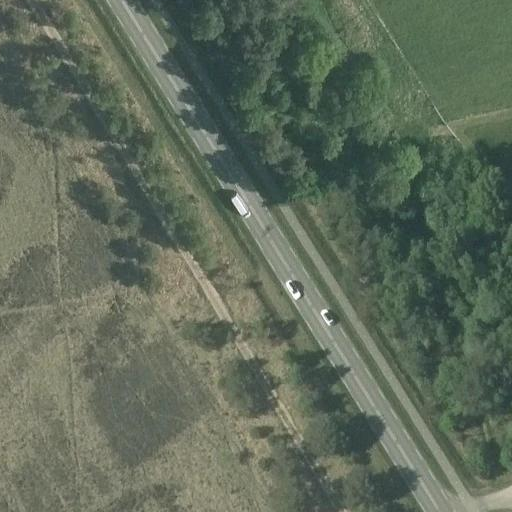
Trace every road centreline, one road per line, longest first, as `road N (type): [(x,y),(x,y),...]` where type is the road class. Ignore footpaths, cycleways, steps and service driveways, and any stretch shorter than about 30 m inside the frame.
road 1 (primary): [(432,511),(114,0)]
road 2 (track): [(337,511),(25,0)]
